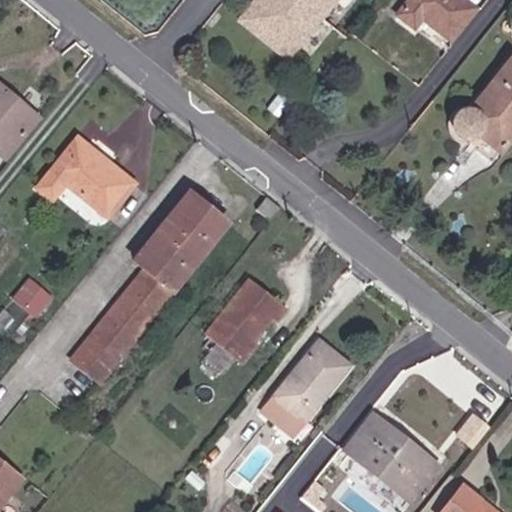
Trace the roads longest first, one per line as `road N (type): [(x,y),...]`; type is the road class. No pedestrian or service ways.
road 1 (residential): [(156,76),(511,365)]
road 2 (unknown): [(201,112),(0,368)]
road 3 (residential): [(59,0),(156,76)]
